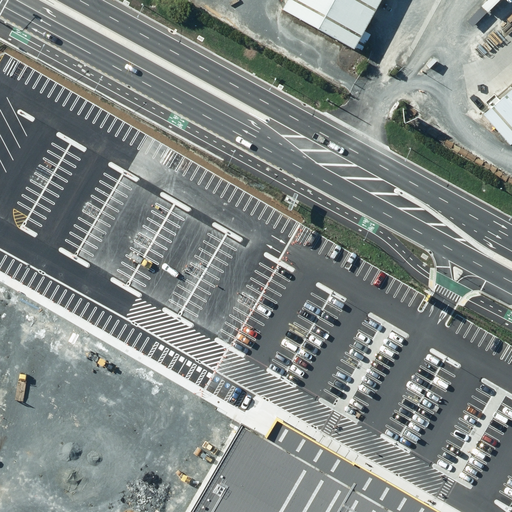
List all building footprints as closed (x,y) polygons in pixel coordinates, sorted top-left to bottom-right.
[(365,32),(382,0),(289,0),(283,12),(354,51),(355,49),(362,53),(371,35),(365,32)] [(376,48),(369,61),(392,73),(398,60),(376,48)] [(500,85),(494,90),(500,97),(506,92),(500,85)] [(511,92),(500,102),(494,95),(485,104),(491,111),(483,117),(509,148),(511,145),(511,92)] [(436,511),(278,421),(266,440),(242,426),(192,511),(436,511)]
